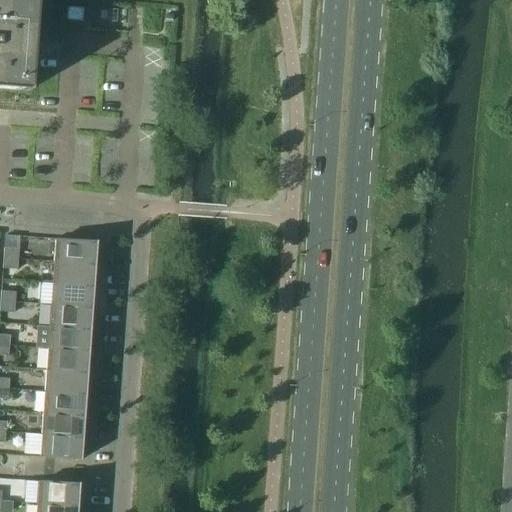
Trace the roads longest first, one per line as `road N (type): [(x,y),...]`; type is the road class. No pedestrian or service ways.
road 1 (secondary): [(332,511),(369,0)]
road 2 (secondary): [(335,0),(303,511)]
road 3 (residential): [(0,192),(124,202),(135,212),(119,511)]
